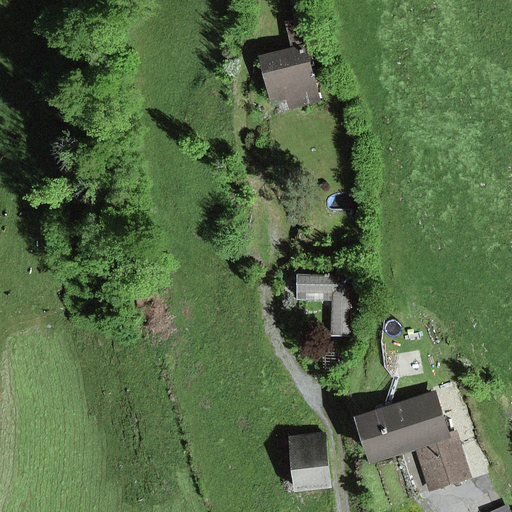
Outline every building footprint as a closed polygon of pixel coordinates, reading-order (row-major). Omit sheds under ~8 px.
[(300,94),(303,104),(318,100),(306,49),(324,44),(317,15),(287,22),(294,51),(264,59),(275,100),(300,94)] [(335,299),(334,335),(350,336),(351,277),(330,277),(330,274),(327,274),(327,277),(300,277),(300,299),(335,299)] [(363,419),(376,459),(407,448),(415,446),(420,444),(434,485),(467,474),(457,445),(446,448),(442,436),(447,435),(434,396),(363,419)] [(446,448),(457,445),(455,439),(452,440),(450,434),(447,435),(442,436),(446,448)] [(297,489),(332,485),(326,435),(288,440),(292,476),(296,476),(297,489)]
